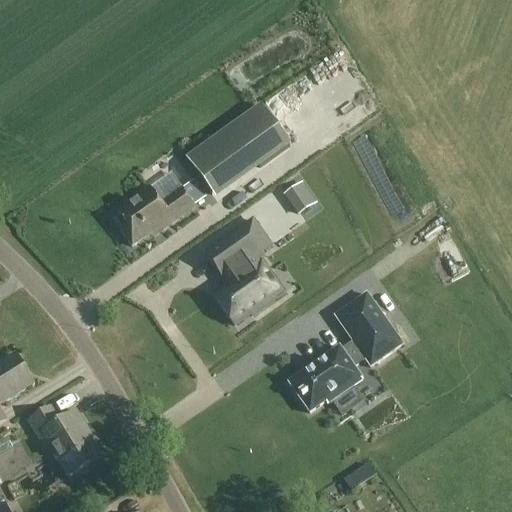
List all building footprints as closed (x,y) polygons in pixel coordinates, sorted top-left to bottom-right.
[(216,203),(291,148),(262,107),(186,161),(216,203)] [(136,201),(118,214),(129,228),(122,233),(132,248),(158,230),(160,233),(194,209),(207,200),(195,183),(182,192),(181,190),(171,176),(149,191),(148,189),(134,199),(136,201)] [(253,224),(205,257),(223,282),(225,280),(230,287),(214,299),(234,328),(236,327),(239,325),(251,316),(252,318),(276,301),(275,300),(282,295),(269,276),(262,265),(259,267),(254,260),(270,248),(253,224)] [(339,350),(288,386),(310,416),(326,404),(328,407),(362,383),(354,371),(365,363),(371,370),(402,348),(367,297),(336,319),(353,344),(341,353),(339,350)] [(0,412),(0,404),(33,384),(15,355),(0,363),(0,424),(5,421),(0,412)] [(69,476),(100,457),(89,440),(94,437),(77,410),(58,421),(50,407),(28,421),(45,448),(49,445),(69,476)]
